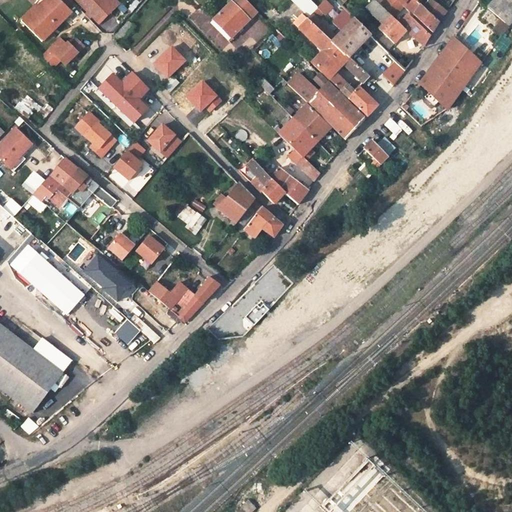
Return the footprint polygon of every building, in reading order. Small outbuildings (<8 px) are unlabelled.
[(39,7),(46,0),(45,0),(41,0),(21,20),(41,42),(44,40),(28,23),(41,10),(39,7)] [(46,0),(39,7),(41,10),(28,23),(44,40),(72,12),(67,8),(74,1),(73,0),(46,0)] [(121,3),(117,0),(77,0),(101,24),(121,3)] [(242,0),(233,0),(232,1),(249,17),(255,12),(242,0)] [(305,12),(310,17),(313,13),(319,8),(317,6),(310,0),(298,0),(295,4),(305,12)] [(447,12),(429,0),(428,0),(423,7),(421,6),(414,16),(432,32),(447,12)] [(511,0),(493,0),(487,8),(510,25),(511,22),(511,0)] [(249,17),(232,1),(215,19),(233,36),(250,19),(249,17)] [(382,26),(391,18),(373,2),(366,10),(382,26)] [(307,19),(310,17),(305,12),(294,24),(299,27),(307,19)] [(310,17),(307,19),(331,42),(346,55),(349,58),(370,37),(352,20),(337,35),(313,13),(310,17)] [(402,28),(391,18),(382,26),(370,37),(386,52),(406,31),(423,45),(430,35),(410,19),(402,28)] [(323,51),(331,42),(307,19),(299,27),(323,51)] [(121,43),(136,27),(128,20),(114,36),(121,43)] [(62,37),(50,49),(42,56),(53,67),(61,60),(65,64),(75,54),(84,47),(74,37),(69,43),(62,37)] [(434,65),(452,85),(472,63),(454,39),(434,65)] [(325,75),(346,55),(331,42),(323,51),(312,62),(325,75)] [(335,72),(349,58),(346,55),(325,75),(328,78),(335,72)] [(368,76),(350,60),(345,65),(363,82),(368,76)] [(435,103),(452,85),(434,65),(420,84),(426,89),(435,103)] [(287,84),(307,103),(311,105),(345,140),(364,118),(314,69),(310,73),(311,75),(310,77),(322,89),(317,94),(306,83),(306,82),(298,73),(287,84)] [(328,78),(340,90),(346,84),(335,72),(328,78)] [(273,90),(262,80),(258,84),(269,94),(273,90)] [(353,91),(346,84),(340,90),(348,96),(353,91)] [(353,91),(348,96),(367,115),(377,105),(358,87),(353,91)] [(27,94),(15,107),(30,121),(42,107),(27,94)] [(306,106),(294,118),(317,141),(329,129),(329,128),(306,106)] [(142,115),(135,109),(126,119),(134,126),(142,115)] [(87,113),(77,125),(87,134),(85,137),(93,143),(98,148),(95,152),(101,156),(115,139),(97,124),(98,122),(87,113)] [(308,150),(317,141),(294,118),(279,133),(301,156),(308,150)] [(393,131),(398,125),(390,119),(385,125),(393,131)] [(167,157),(180,141),(173,135),(171,137),(168,135),(171,132),(162,124),(148,140),(167,157)] [(77,125),(75,128),(85,137),(87,134),(77,125)] [(32,143),(16,128),(0,144),(0,159),(9,168),(21,155),(32,143)] [(109,170),(118,178),(143,148),(134,140),(109,170)] [(380,163),(388,154),(372,141),(364,150),(380,163)] [(98,148),(93,143),(90,147),(95,152),(98,148)] [(308,150),(301,156),(303,158),(310,152),(308,150)] [(21,155),(9,168),(13,172),(25,159),(21,155)] [(303,158),(301,156),(296,163),(313,182),(319,174),(303,158)] [(67,198),(79,208),(92,192),(110,207),(116,200),(64,157),(32,194),(41,201),(46,194),(60,206),(67,198)] [(44,160),(39,157),(34,164),(38,167),(44,160)] [(284,191),(272,179),(253,159),(247,165),(251,169),(257,176),(251,182),(260,192),(261,192),(274,204),(283,193),(284,191)] [(288,159),(282,165),(287,171),(294,164),(288,159)] [(359,167),(366,179),(373,174),(367,163),(359,167)] [(244,176),(251,182),(257,176),(251,169),(244,176)] [(279,169),(272,179),(284,191),(283,193),(297,203),(307,190),(296,182),(279,169)] [(298,179),(296,182),(307,190),(309,187),(298,179)] [(219,209),(236,223),(254,200),(238,184),(227,198),(219,209)] [(214,205),(219,209),(227,198),(223,194),(214,205)] [(11,197),(4,205),(15,216),(22,208),(11,197)] [(203,212),(206,206),(195,200),(192,205),(203,212)] [(259,205),(254,200),(236,223),(242,226),(259,205)] [(67,201),(62,210),(73,216),(78,207),(67,201)] [(0,235),(4,240),(20,224),(0,203),(0,235)] [(187,204),(176,219),(196,234),(207,220),(187,204)] [(281,225),(261,207),(244,228),(254,237),(261,229),(273,238),(281,225)] [(149,227),(142,222),(134,233),(140,238),(149,227)] [(118,235),(106,249),(120,262),(133,247),(118,235)] [(147,239),(134,254),(149,266),(161,251),(147,239)] [(81,295),(25,245),(9,263),(65,314),(81,295)] [(74,272),(81,278),(86,272),(79,267),(74,272)] [(86,272),(81,278),(90,286),(96,278),(87,271),(86,272)] [(182,309),(176,315),(179,318),(183,322),(218,285),(210,279),(194,296),(182,309)] [(174,302),(187,290),(180,284),(168,295),(154,283),(147,291),(169,309),(174,302)] [(194,296),(187,290),(174,302),(182,309),(194,296)] [(109,305),(104,310),(117,324),(122,319),(109,305)] [(176,322),(179,318),(176,315),(169,309),(165,313),(176,322)] [(156,343),(161,338),(134,314),(129,319),(156,343)] [(128,345),(141,331),(127,319),(114,333),(128,345)] [(0,387),(32,412),(50,387),(53,390),(57,384),(60,386),(68,375),(0,323),(0,387)] [(29,417),(20,426),(30,436),(39,427),(29,417)] [(248,500),(240,507),(244,511),(249,511),(255,507),(248,500)]
